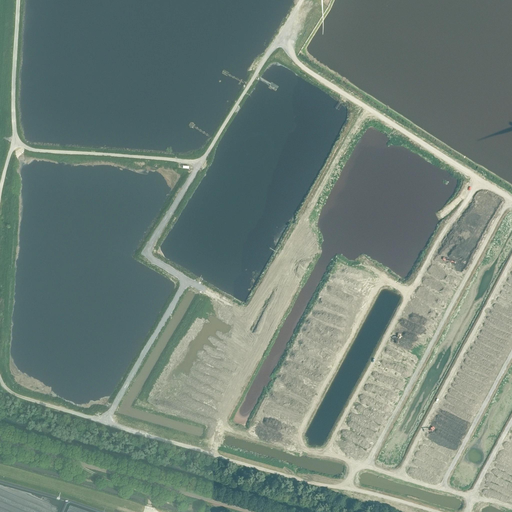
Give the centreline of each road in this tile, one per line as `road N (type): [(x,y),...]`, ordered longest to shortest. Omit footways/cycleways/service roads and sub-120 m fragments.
road 1 (track): [(291,444),(376,287),(416,284),(478,177)]
road 2 (track): [(207,453),(224,425),(511,508)]
road 3 (track): [(363,464),(510,197)]
road 4 (track): [(511,262),(399,476)]
road 5 (track): [(410,288),(325,453)]
road 6 (track): [(511,352),(439,488)]
